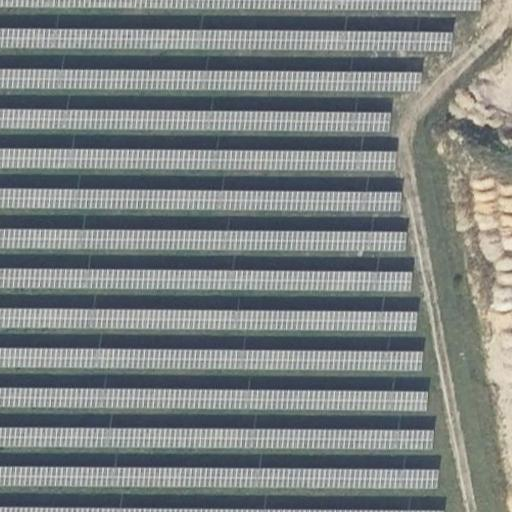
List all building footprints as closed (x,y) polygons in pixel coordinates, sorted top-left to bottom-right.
[(385,89),(416,91),(418,72),(386,70),(385,89)] [(380,151),(380,170),(395,170),(395,151),(380,151)] [(378,190),(377,211),(399,213),(401,192),(378,190)] [(405,232),(375,231),(375,250),(405,251),(405,232)] [(394,274),(373,274),(373,288),(393,289),(394,274)]
